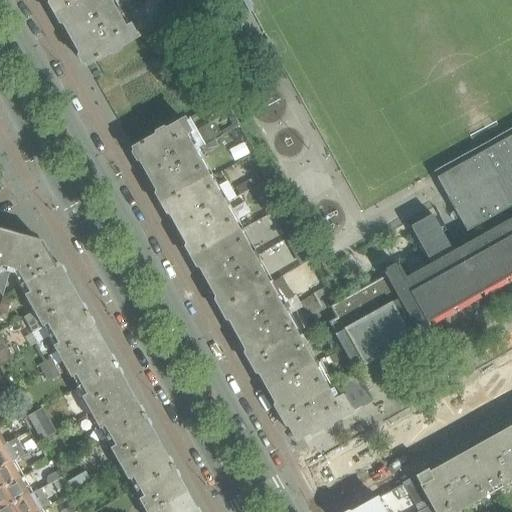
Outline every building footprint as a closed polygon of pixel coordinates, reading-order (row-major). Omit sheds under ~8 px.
[(82,0),(48,0),(51,3),(49,6),(55,15),(82,0)] [(125,31),(107,0),(82,0),(55,15),(60,25),(63,25),(66,30),(80,55),(79,58),(82,65),(85,65),(86,67),(135,40),(129,29),(125,31)] [(169,68),(163,58),(151,65),(156,75),(169,68)] [(205,124),(201,117),(192,123),(196,130),(205,124)] [(231,129),(227,121),(218,126),(222,134),(231,129)] [(208,179),(186,139),(190,137),(182,123),(133,151),(134,152),(133,155),(137,162),(140,162),(146,173),(157,193),(156,196),(161,205),(208,179)] [(218,137),(210,123),(196,132),(203,145),(218,137)] [(466,233),(511,207),(511,137),(436,180),(466,233)] [(205,155),(218,147),(214,141),(201,148),(205,155)] [(240,196),(267,181),(263,173),(236,189),(240,196)] [(239,233),(224,207),(208,179),(161,205),(166,215),(170,215),(187,246),(186,249),(191,258),(239,233)] [(244,204),(240,197),(240,196),(228,203),(233,211),(244,204)] [(417,330),(511,277),(511,220),(453,254),(432,217),(410,229),(431,266),(427,268),(419,254),(401,264),(409,278),(405,280),(397,265),(383,273),(385,277),(330,308),(336,319),(328,324),(354,371),(364,366),(364,367),(384,356),(411,340),(420,335),(417,330)] [(0,294),(2,298),(9,271),(17,273),(24,285),(29,295),(24,297),(33,313),(23,319),(32,334),(37,344),(51,336),(52,337),(86,317),(72,291),(57,265),(54,267),(48,256),(49,256),(42,243),(23,238),(19,237),(15,236),(15,235),(0,231),(0,294)] [(269,286),(239,233),(191,258),(196,268),(199,269),(216,299),(215,302),(221,313),(264,288),(269,286)] [(275,246),(269,236),(257,243),(263,253),(275,246)] [(276,246),(275,246),(263,253),(267,261),(281,253),(276,246)] [(298,338),(283,311),(269,286),(264,288),(221,313),(226,321),(229,322),(246,352),(245,355),(250,365),(298,338)] [(295,297),(283,304),(287,309),(298,302),(295,297)] [(2,298),(0,305),(0,313),(6,315),(10,300),(2,298)] [(298,302),(287,309),(290,315),(302,308),(298,302)] [(114,368),(86,317),(52,337),(56,345),(53,347),(71,379),(74,377),(80,387),(114,368)] [(340,349),(333,336),(325,340),(333,353),(340,349)] [(314,366),(299,339),(298,338),(250,365),(256,374),(259,375),(269,393),(276,405),(275,408),(280,418),(328,392),(314,366)] [(345,358),(341,351),(329,357),(333,365),(345,358)] [(55,368),(50,360),(38,366),(43,375),(55,368)] [(59,377),(55,368),(43,375),(47,383),(59,377)] [(143,419),(114,368),(80,387),(86,397),(82,399),(99,430),(103,427),(109,438),(143,419)] [(311,436),(350,414),(371,402),(356,374),(345,381),(352,392),(334,402),(328,392),(280,418),(285,427),(288,428),(293,436),(302,438),(310,434),(311,436)] [(10,395),(0,400),(3,405),(13,400),(10,395)] [(55,434),(42,410),(27,417),(41,442),(52,435),(55,434)] [(171,470),(143,419),(109,438),(114,447),(110,449),(127,480),(131,478),(137,489),(171,470)] [(511,430),(511,433),(497,440),(511,465),(511,430)] [(44,447),(55,441),(52,435),(41,442),(44,447)] [(511,482),(511,465),(497,440),(484,448),(480,447),(470,453),(492,490),(501,485),(502,488),(511,482)] [(28,455),(39,449),(36,443),(24,449),(28,455)] [(0,470),(14,462),(5,446),(0,448),(0,470)] [(492,490),(470,453),(460,459),(458,462),(445,469),(467,508),(483,499),(481,496),(492,490)] [(33,473),(48,465),(45,459),(30,468),(33,473)] [(7,487),(23,478),(14,462),(0,470),(0,487),(1,487),(7,487)] [(459,511),(467,508),(445,469),(430,478),(427,472),(415,478),(431,507),(433,511),(459,511)] [(195,511),(171,470),(137,489),(142,498),(139,500),(145,511),(195,511)] [(73,491),(90,481),(85,473),(69,482),(73,491)] [(58,480),(54,474),(46,478),(46,483),(47,486),(52,483),(58,480)] [(16,503),(32,495),(23,478),(7,487),(1,487),(0,487),(0,508),(9,503),(16,503)] [(421,511),(431,507),(415,478),(402,486),(416,511),(421,511)] [(58,480),(52,483),(62,499),(70,495),(61,479),(58,480)] [(96,496),(89,484),(75,493),(81,504),(96,496)] [(37,511),(41,510),(48,506),(39,491),(32,495),(16,503),(9,503),(0,508),(0,511),(37,511)] [(385,511),(378,499),(355,511),(385,511)] [(90,511),(86,503),(78,507),(80,511),(90,511)]
